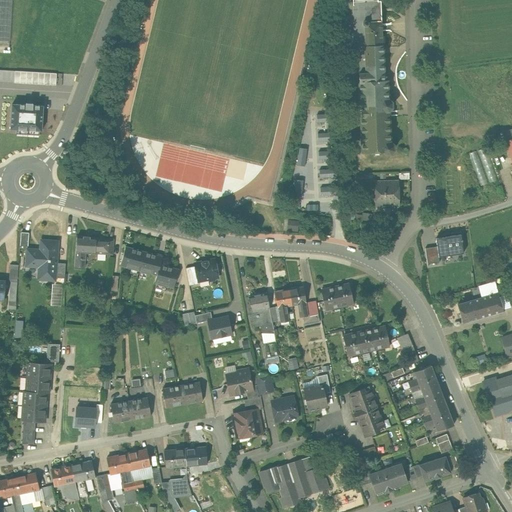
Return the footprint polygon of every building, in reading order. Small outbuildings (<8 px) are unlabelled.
[(12,0),(0,0),(0,43),(10,44),(12,0)] [(377,0),(352,0),(355,55),(358,55),(359,72),(367,72),(365,45),(364,20),(367,20),(368,22),(381,21),(381,1),(378,1),(377,0)] [(381,21),(368,22),(367,20),(364,20),(365,45),(382,44),(381,21)] [(382,44),(365,45),(367,72),(384,71),(382,44)] [(14,71),(0,70),(0,81),(13,83),(14,71)] [(57,73),(15,71),(14,82),(56,85),(57,73)] [(367,72),(359,72),(362,151),(382,150),(385,153),(390,153),(394,149),(394,144),(390,141),(389,110),(392,107),(392,102),(388,98),(387,80),(384,81),(384,71),(367,72)] [(78,75),(63,73),(62,85),(70,86),(74,84),(78,75)] [(44,105),(12,103),(10,129),(42,131),(44,105)] [(511,129),(502,132),(505,141),(508,151),(511,161),(511,129)] [(508,151),(505,141),(499,143),(503,153),(508,151)] [(498,179),(486,147),(478,150),(489,182),(498,179)] [(488,183),(477,151),(468,153),(480,185),(488,183)] [(397,181),(375,181),(375,184),(373,186),(374,189),(376,191),(376,193),(398,193),(398,191),(400,189),(399,186),(397,184),(397,181)] [(398,193),(376,193),(376,195),(374,197),(374,200),(376,202),(376,205),(398,205),(398,202),(400,200),(400,197),(398,195),(398,193)] [(299,221),(288,219),(287,230),(298,231),(299,221)] [(29,232),(21,232),(20,245),(28,246),(29,232)] [(460,234),(436,238),(437,246),(438,256),(463,252),(460,234)] [(96,237),(77,236),(75,266),(85,267),(86,253),(95,253),(113,254),(114,239),(96,238),(96,237)] [(58,241),(41,240),(40,250),(27,249),(26,266),(44,267),(43,279),(55,280),(55,277),(57,262),(58,241)] [(139,270),(144,251),(126,246),(121,265),(139,270)] [(437,246),(426,248),(428,263),(439,262),(438,256),(437,246)] [(144,251),(139,270),(157,275),(160,264),(162,256),(144,251)] [(215,259),(195,263),(195,266),(198,281),(199,281),(208,279),(211,280),(214,280),(216,277),(218,277),(215,259)] [(66,263),(57,262),(55,277),(65,278),(66,263)] [(19,265),(10,264),(9,281),(11,281),(17,282),(19,265)] [(179,269),(160,264),(157,275),(155,283),(173,287),(179,269)] [(195,266),(186,268),(189,285),(199,283),(199,281),(198,281),(195,266)] [(17,282),(11,281),(9,305),(14,306),(15,301),(16,301),(17,282)] [(354,303),(349,283),(335,287),(339,306),(354,303)] [(303,286),(289,288),(292,304),(298,304),(299,313),(307,312),(305,302),(306,302),(303,286)] [(339,306),(335,287),(321,290),(325,309),(339,306)] [(289,288),(275,291),(278,307),(280,320),(288,318),(286,306),(292,305),(292,304),(289,288)] [(267,292),(249,296),(252,311),(270,307),(269,307),(267,292)] [(501,294),(461,305),(465,323),(506,313),(501,294)] [(276,306),(269,307),(270,307),(272,321),(278,320),(276,306)] [(270,307),(252,311),(252,314),(251,314),(253,326),(262,325),(263,332),(274,330),(272,321),(270,307)] [(194,311),(182,314),(185,325),(196,323),(194,311)] [(211,312),(195,315),(197,323),(208,320),(212,319),(211,312)] [(212,319),(208,320),(212,338),(231,334),(228,316),(212,319)] [(389,346),(385,326),(371,329),(375,349),(389,346)] [(375,349),(371,329),(357,333),(361,352),(375,349)] [(361,352),(357,333),(343,336),(347,355),(361,352)] [(407,333),(397,338),(409,365),(419,360),(407,333)] [(511,334),(502,338),(507,356),(511,354),(511,334)] [(276,341),(264,343),(267,357),(278,355),(276,341)] [(60,344),(48,344),(47,361),(59,362),(60,344)] [(51,365),(29,363),(28,377),(49,379),(51,365)] [(431,365),(412,372),(413,376),(416,376),(417,379),(419,384),(436,377),(431,365)] [(249,368),(237,370),(237,372),(226,375),(230,394),(246,391),(253,389),(252,385),(249,368)] [(402,368),(391,372),(393,377),(405,373),(402,368)] [(327,374),(317,376),(320,386),(323,386),(325,392),(330,391),(327,374)] [(511,374),(497,380),(496,377),(483,381),(489,400),(491,400),(495,415),(508,411),(511,409),(511,407),(511,374)] [(49,379),(28,377),(27,391),(46,393),(47,393),(48,393),(49,379)] [(270,377),(264,378),(267,392),(273,390),(270,377)] [(436,377),(419,384),(421,388),(422,392),(439,386),(436,377)] [(264,378),(257,379),(258,384),(260,393),(267,392),(264,378)] [(417,379),(412,381),(411,378),(407,379),(410,387),(419,384),(417,379)] [(203,400),(200,381),(181,385),(184,404),(203,400)] [(253,389),(246,391),(248,399),(260,396),(258,384),(252,385),(253,389)] [(184,404),(181,385),(162,388),(165,407),(184,404)] [(320,386),(314,387),(314,386),(304,388),(308,410),(321,408),(320,406),(327,405),(325,392),(323,386),(320,386)] [(385,429),(369,386),(349,393),(356,412),(354,413),(356,418),(358,418),(365,436),(385,429)] [(439,386),(422,392),(424,396),(426,401),(442,395),(439,386)] [(46,393),(27,391),(25,391),(24,405),(45,407),(47,393),(46,393)] [(442,395),(426,401),(427,406),(429,410),(446,404),(442,395)] [(248,399),(244,399),(246,411),(256,409),(256,410),(263,408),(261,396),(260,396),(248,399)] [(424,396),(415,400),(417,404),(426,401),(424,396)] [(151,416),(148,397),(129,400),(132,419),(151,416)] [(293,397),(272,401),(272,402),(275,419),(275,420),(285,418),(285,421),(289,422),(292,421),(295,420),(294,416),(297,416),(294,398),(294,397),(293,397)] [(132,419),(129,400),(111,404),(114,423),(132,419)] [(426,401),(417,404),(418,409),(427,406),(426,401)] [(446,404),(429,410),(430,414),(432,418),(449,412),(446,404)] [(45,407),(24,405),(23,419),(24,419),(35,420),(44,421),(45,407)] [(246,411),(234,414),(238,437),(239,437),(239,435),(251,433),(251,435),(261,433),(256,410),(256,409),(246,411)] [(449,412),(432,418),(434,424),(435,426),(433,428),(435,432),(454,425),(449,412)] [(432,418),(423,422),(426,430),(430,428),(429,426),(434,424),(432,418)] [(447,434),(436,438),(438,443),(449,439),(447,434)] [(426,436),(415,440),(417,446),(428,442),(426,436)] [(449,439),(438,443),(440,449),(451,445),(449,439)] [(354,441),(348,442),(352,459),(357,458),(354,441)] [(451,445),(440,449),(442,455),(453,450),(451,445)] [(375,446),(363,449),(367,461),(378,458),(375,446)] [(205,447),(185,449),(186,465),(195,464),(207,463),(205,447)] [(185,449),(164,450),(166,467),(186,465),(185,449)] [(147,450),(127,454),(130,469),(150,465),(147,450)] [(464,464),(460,452),(454,454),(458,466),(464,464)] [(127,453),(107,458),(110,474),(121,472),(124,491),(126,501),(136,499),(134,489),(133,482),(130,469),(127,454),(127,453)] [(458,466),(454,454),(449,456),(452,467),(458,466)] [(304,458),(281,465),(281,464),(266,469),(271,484),(277,482),(282,497),(280,497),(283,508),(293,504),(292,500),(329,488),(325,478),(323,478),(319,467),(314,469),(310,456),(304,458)] [(446,456),(419,465),(423,476),(424,481),(435,477),(435,478),(440,476),(451,472),(446,456)] [(92,461),(71,465),(75,481),(95,477),(92,461)] [(402,463),(369,474),(371,482),(375,493),(383,490),(384,492),(393,489),(393,487),(408,482),(402,463)] [(195,464),(186,465),(187,479),(187,481),(194,480),(193,471),(195,471),(195,464)] [(419,464),(413,466),(417,477),(423,476),(419,465),(419,464)] [(71,465),(51,470),(55,486),(61,484),(63,494),(77,491),(75,481),(71,465)] [(151,469),(150,465),(130,469),(133,482),(143,479),(153,477),(151,469)] [(413,466),(407,468),(411,479),(417,477),(413,466)] [(151,469),(153,477),(154,485),(162,483),(159,467),(151,469)] [(367,471),(356,474),(360,486),(371,482),(369,474),(367,471)] [(36,473),(16,477),(22,504),(32,502),(36,501),(33,490),(40,489),(36,473)] [(108,473),(102,474),(108,499),(114,498),(108,473)] [(108,499),(102,474),(97,476),(97,479),(102,501),(108,500),(108,499)] [(13,503),(11,505),(4,507),(4,511),(23,511),(22,504),(16,477),(0,480),(0,497),(11,495),(13,503)] [(143,479),(133,482),(134,489),(144,487),(143,479)] [(187,479),(169,480),(170,485),(170,490),(174,497),(192,495),(190,490),(187,481),(187,479)] [(194,480),(187,481),(190,490),(197,489),(196,480),(194,480)] [(52,485),(47,486),(51,504),(56,503),(52,485)] [(170,485),(162,486),(163,489),(173,509),(179,506),(174,497),(170,490),(170,485)] [(47,486),(41,488),(45,505),(51,504),(47,486)] [(478,493),(463,498),(466,506),(467,511),(483,511),(481,505),(481,504),(483,501),(482,499),(480,498),(478,493)] [(114,511),(108,501),(103,503),(107,511),(114,511)] [(32,502),(22,504),(23,511),(26,511),(34,511),(32,502)] [(453,511),(450,502),(433,508),(434,511),(453,511)]
